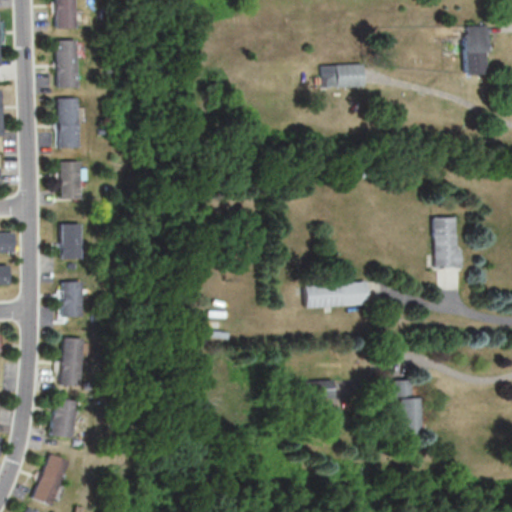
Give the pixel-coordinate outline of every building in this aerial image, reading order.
[(51,0),(72,0),(72,27),(52,27),(51,0)] [(463,73),(484,72),(483,24),(462,25),(463,73)] [(52,39),(73,38),(74,86),(53,86),(52,39)] [(361,62),(319,64),(320,87),(362,85),(361,62)] [(52,97),(73,96),(74,146),(53,146),(52,97)] [(76,197),(74,160),(54,160),(55,197),(76,197)] [(430,216),(431,267),(458,266),(458,247),(453,247),(452,216),(430,216)] [(55,223),(75,222),(76,258),(56,258),(55,223)] [(0,231),(0,251),(9,251),(9,231),(0,231)] [(57,280),(77,280),(78,315),(58,315),(57,280)] [(364,304),(363,281),(301,283),(301,305),(364,304)] [(59,336),(79,337),(78,383),(58,383),(59,336)] [(414,396),(407,396),(406,378),(389,379),(389,395),(393,395),(395,433),(415,432),(414,396)] [(331,397),(331,379),(303,380),(304,397),(331,397)] [(48,434),(71,437),(75,399),(52,396),(48,434)] [(72,445),(73,437),(81,438),(81,445),(72,445)] [(48,452),(67,460),(49,504),(30,496),(48,452)]
